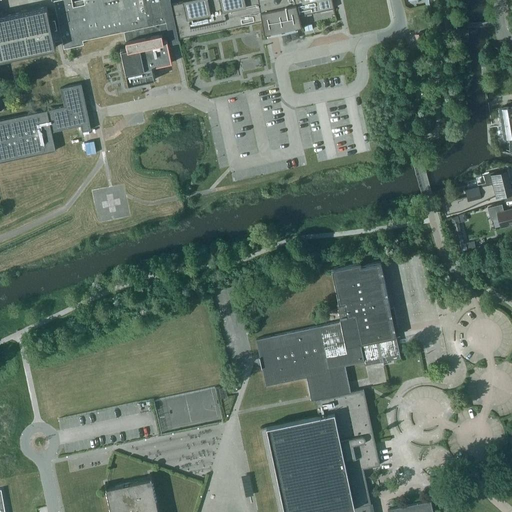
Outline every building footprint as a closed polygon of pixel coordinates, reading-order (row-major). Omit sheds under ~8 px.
[(187,0),(170,4),(169,0),(168,0),(116,0),(123,30),(128,29),(131,40),(125,41),(127,48),(119,50),(127,85),(148,81),(154,80),(152,68),(171,63),(169,50),(168,48),(166,41),(171,40),(176,39),(261,21),(264,36),(265,36),(265,35),(272,33),(283,32),(301,27),(301,28),(302,28),(299,16),(334,8),(332,0),(187,0)] [(0,161),(55,150),(51,132),(77,126),(78,133),(90,130),(81,84),(60,88),(63,106),(46,110),(46,109),(0,119),(0,58),(55,47),(55,45),(51,27),(47,6),(43,7),(0,16),(0,161)] [(415,34),(418,46),(424,45),(422,33),(415,34)] [(505,150),(511,151),(511,106),(499,108),(504,138),(510,137),(511,148),(511,151),(506,149),(505,150)] [(511,192),(511,189),(511,188),(511,187),(510,188),(509,183),(505,168),(489,173),(492,182),(478,186),(478,185),(464,188),(466,196),(452,199),(451,198),(443,201),(446,215),(461,211),(496,195),(496,196),(511,192)] [(490,220),(499,217),(501,228),(509,226),(508,224),(511,223),(511,208),(504,211),(502,204),(487,207),(490,220)] [(464,244),(459,222),(453,223),(459,251),(475,247),(473,241),(464,244)] [(334,511),(433,511),(431,500),(387,509),(387,511),(373,511),(372,503),(370,503),(363,468),(380,465),(364,389),(349,392),(348,389),(350,388),(345,365),(364,361),(364,365),(399,358),(393,329),(398,328),(393,306),(390,307),(381,261),(361,265),(360,262),(331,268),(339,303),(337,303),(341,321),(255,339),(265,385),(306,377),(311,400),(315,399),(318,416),(261,428),(278,511),(327,511),(334,511)] [(110,511),(158,511),(150,473),(149,473),(150,478),(107,487),(105,482),(110,511)]
